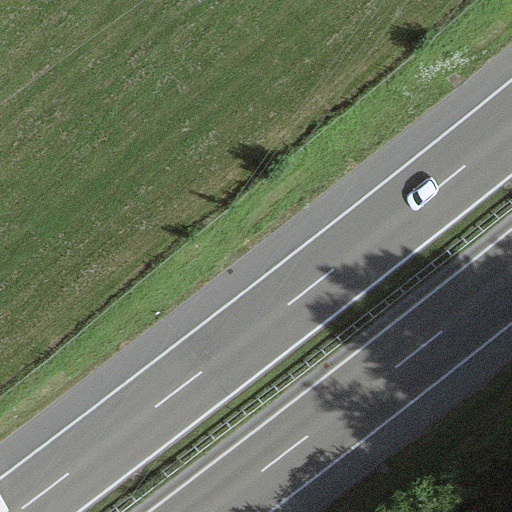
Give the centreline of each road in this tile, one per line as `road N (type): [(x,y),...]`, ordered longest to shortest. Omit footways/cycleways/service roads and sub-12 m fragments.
road 1 (motorway): [(511,125),(13,511)]
road 2 (motorway): [(212,511),(511,276)]
